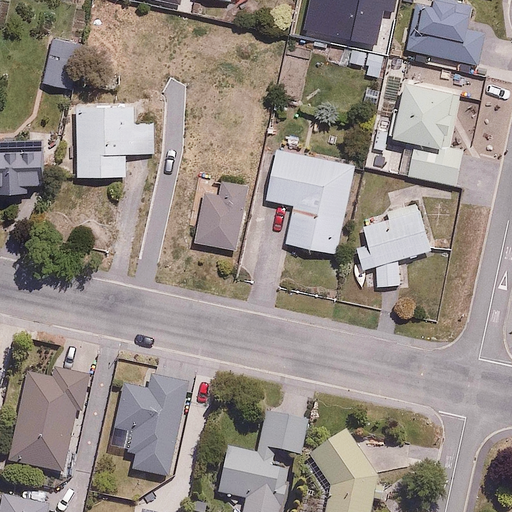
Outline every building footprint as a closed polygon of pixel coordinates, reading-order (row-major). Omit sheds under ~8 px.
[(470,29),(477,0),(476,0),(436,0),(436,3),(421,0),(420,0),(409,49),(482,65),(489,33),(470,29)] [(83,44),(49,36),(39,79),(73,87),(83,44)] [(160,68),(150,113),(169,117),(180,66),(143,58),(142,64),(160,68)] [(377,124),(368,165),(457,184),(465,146),(450,143),(460,93),(403,81),(393,128),(377,124)] [(132,127),(131,105),(79,106),(81,176),(129,175),(128,154),(154,153),(154,127),(132,127)] [(196,141),(174,136),(164,183),(186,187),(196,141)] [(0,191),(29,192),(29,184),(43,184),(43,166),(49,166),(48,138),(0,138),(0,191)] [(279,148),(269,199),(295,204),(288,242),(340,252),(357,164),(279,148)] [(219,190),(208,187),(198,241),(241,249),(253,184),(222,178),(219,190)] [(400,257),(433,247),(419,200),(363,217),(370,243),(357,247),(363,268),(376,264),(378,285),(400,282),(400,257)] [(52,375),(28,371),(10,459),(67,471),(79,412),(85,414),(93,373),(54,365),(52,375)] [(123,396),(113,394),(108,422),(118,424),(117,429),(134,432),(131,452),(139,453),(136,472),(172,478),(189,381),(152,374),(150,388),(125,384),(123,396)] [(303,455),(312,416),(269,406),(259,449),(227,442),(217,488),(246,495),(242,511),(280,511),(294,453),(303,455)] [(362,441),(348,427),(310,454),(331,484),(325,511),(372,511),(378,477),(413,467),(390,439),(362,441)] [(0,511),(81,511),(83,503),(2,490),(0,501),(0,511)]
